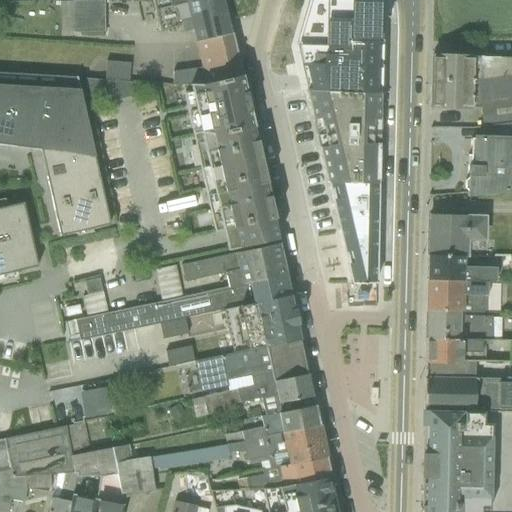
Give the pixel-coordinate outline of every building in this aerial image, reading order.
[(89,0),(45,0),(46,29),(90,28),(89,0)] [(150,0),(154,10),(196,0),(150,0)] [(191,31),(194,42),(229,34),(220,0),(196,0),(154,10),(158,32),(180,26),(181,33),(191,31)] [(305,92),(378,94),(380,1),(357,0),(309,0),(296,48),(305,92)] [(200,85),(239,77),(229,34),(194,42),(200,68),(172,72),(171,84),(179,85),(200,85)] [(468,109),(478,107),(481,127),(511,123),(511,58),(430,56),(430,108),(468,109)] [(59,230),(105,220),(74,79),(0,73),(0,143),(42,149),(59,230)] [(217,136),(251,129),(239,77),(200,85),(179,85),(191,135),(199,133),(217,136)] [(327,184),(376,184),(378,94),(305,92),(327,184)] [(225,250),(275,239),(263,183),(251,129),(217,136),(199,133),(191,135),(204,195),(213,233),(220,232),(225,250)] [(460,192),(511,190),(511,132),(466,134),(467,157),(459,157),(460,192)] [(350,284),(373,283),(376,184),(327,184),(350,284)] [(20,204),(0,208),(0,275),(35,267),(20,204)] [(426,217),(426,257),(462,257),(466,258),(466,241),(484,241),(484,218),(426,217)] [(224,273),(227,287),(283,275),(277,244),(179,266),(183,283),(224,273)] [(425,281),(485,282),(493,282),(494,268),(462,267),(462,257),(426,257),(425,281)] [(155,270),(162,302),(182,298),(176,265),(155,270)] [(222,310),(288,296),(283,275),(227,287),(182,298),(162,302),(108,314),(86,319),(74,322),(78,340),(159,323),(162,335),(187,330),(185,318),(222,310)] [(99,275),(84,279),(87,293),(81,295),(86,319),(108,314),(99,275)] [(424,312),(458,312),(484,313),(485,282),(425,281),(424,312)] [(222,310),(226,329),(292,314),(288,296),(222,310)] [(64,301),(49,305),(51,316),(67,312),(64,301)] [(424,312),(424,339),(479,340),(499,341),(499,317),(458,316),(458,312),(424,312)] [(275,341),(296,336),(292,314),(226,329),(232,354),(276,344),(275,341)] [(423,363),(473,362),(483,362),(483,349),(479,349),(479,340),(424,339),(423,363)] [(249,376),(251,386),(305,375),(298,340),(276,344),(232,354),(193,362),(199,393),(226,387),(224,381),(249,376)] [(43,343),(22,349),(26,366),(48,361),(43,343)] [(191,343),(165,348),(169,363),(194,359),(191,343)] [(0,363),(4,364),(9,347),(0,344),(0,363)] [(421,411),(481,412),(511,412),(511,379),(472,379),(473,362),(423,363),(421,411)] [(263,416),(312,406),(305,375),(251,386),(190,400),(193,419),(228,410),(227,405),(259,399),(263,416)] [(106,385),(80,390),(85,415),(111,410),(106,385)] [(224,443),(316,426),(312,406),(263,416),(238,422),(240,432),(223,435),(224,443)] [(481,424),(481,412),(421,411),(420,467),(490,468),(490,424),(481,424)] [(258,462),(260,471),(323,458),(316,426),(224,443),(224,445),(131,461),(127,446),(70,457),(73,474),(77,474),(75,478),(80,478),(100,477),(117,477),(123,498),(155,493),(150,470),(158,469),(158,471),(227,459),(226,453),(243,452),(245,465),(258,462)] [(73,474),(70,457),(65,427),(0,440),(0,471),(9,469),(11,477),(49,475),(56,475),(73,474)] [(267,491),(327,476),(323,458),(260,471),(261,476),(235,481),(237,490),(261,490),(267,491)] [(490,468),(420,467),(419,511),(479,511),(488,511),(490,468)] [(9,469),(0,471),(0,511),(7,511),(10,500),(23,503),(25,490),(50,489),(49,475),(11,477),(9,469)] [(48,511),(68,511),(72,495),(72,494),(77,494),(80,478),(75,478),(77,474),(73,474),(56,475),(48,511)] [(335,511),(327,476),(267,491),(261,490),(265,511),(335,511)] [(92,511),(120,511),(123,498),(117,477),(100,477),(95,500),(92,511)] [(92,511),(95,500),(72,495),(68,511),(92,511)] [(170,511),(206,511),(207,509),(172,502),(170,511)]
